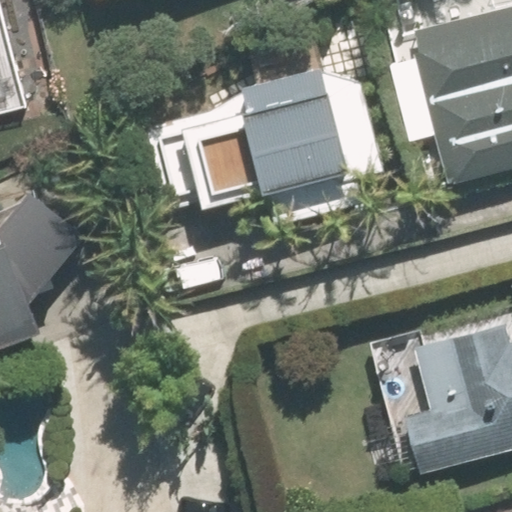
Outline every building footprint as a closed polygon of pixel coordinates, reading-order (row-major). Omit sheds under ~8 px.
[(0,0),(0,120),(11,117),(10,112),(36,105),(9,0),(0,0)] [(463,179),(511,166),(511,4),(424,27),(463,179)] [(344,87),(337,60),(256,81),(263,105),(197,122),(218,203),(371,164),(351,85),(344,87)] [(0,357),(69,331),(53,306),(108,229),(48,170),(0,191),(0,357)] [(511,319),(426,342),(442,405),(417,411),(432,469),(511,448),(511,319)]
